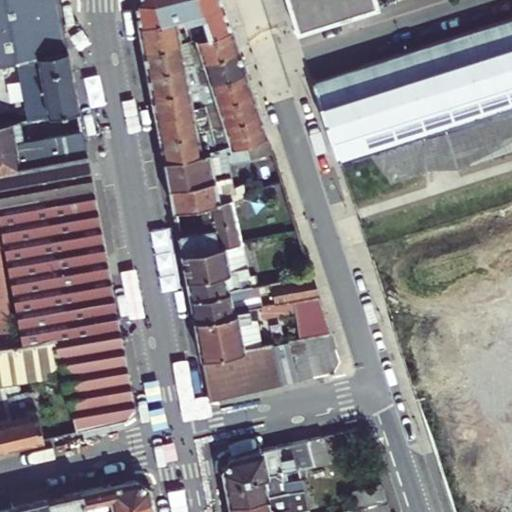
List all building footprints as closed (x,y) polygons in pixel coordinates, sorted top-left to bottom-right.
[(66,48),(56,0),(0,0),(0,61),(17,58),(66,48)] [(184,20),(186,26),(191,24),(190,18),(201,16),(206,34),(230,26),(221,0),(133,0),(137,22),(182,14),(184,20)] [(285,0),(298,34),(379,8),(377,0),(285,0)] [(179,42),(176,21),(184,20),(182,14),(137,22),(143,50),(179,42)] [(511,16),(312,81),(338,159),(370,149),(395,180),(443,163),(456,158),(465,162),(511,147),(511,16)] [(194,38),(201,59),(237,48),(230,26),(206,34),(194,38)] [(179,42),(143,50),(147,72),(183,64),(180,43),(179,42)] [(17,58),(28,119),(77,109),(66,48),(17,58)] [(202,62),(208,80),(243,68),(237,48),(201,59),(202,62)] [(151,93),(187,85),(184,65),(183,64),(147,72),(151,93)] [(208,80),(214,102),(250,89),(243,68),(208,80)] [(151,93),(154,114),(191,107),(187,85),(151,93)] [(214,102),(221,124),(257,112),(250,89),(214,102)] [(191,107),(154,114),(159,137),(196,129),(191,107)] [(221,124),(228,145),(265,133),(257,112),(221,124)] [(0,171),(86,155),(82,133),(23,145),(19,120),(0,124),(0,171)] [(196,129),(159,137),(163,158),(199,151),(196,129)] [(208,149),(199,151),(163,158),(168,186),(211,176),(227,172),(226,164),(246,158),(270,151),(268,143),(265,133),(228,145),(218,147),(212,148),(208,149)] [(0,171),(0,208),(93,191),(86,155),(0,171)] [(211,176),(168,186),(172,208),(216,199),(229,196),(233,195),(230,185),(227,172),(211,176)] [(242,192),(240,182),(230,185),(233,195),(242,192)] [(93,191),(0,208),(0,216),(20,343),(52,338),(53,339),(118,325),(93,191)] [(216,199),(172,208),(185,278),(236,268),(241,267),(245,265),(239,240),(229,196),(216,199)] [(0,346),(16,344),(9,305),(7,292),(0,248),(0,346)] [(239,288),(236,268),(185,278),(189,297),(239,288)] [(267,283),(249,286),(239,288),(189,297),(193,318),(248,308),(246,298),(269,294),(271,304),(317,296),(310,275),(267,283)] [(266,275),(248,279),(249,286),(267,283),(266,275)] [(237,321),(255,318),(254,307),(248,308),(193,318),(200,355),(241,348),(238,328),(237,321)] [(257,325),(255,318),(237,321),(238,328),(257,325)] [(0,384),(3,384),(13,383),(62,375),(75,431),(125,419),(126,420),(134,407),(118,325),(53,339),(52,338),(20,343),(16,344),(0,346),(0,384)] [(305,337),(311,355),(334,348),(329,333),(305,337)] [(306,356),(311,355),(305,337),(287,340),(296,380),(311,376),(306,356)] [(287,340),(273,342),(281,383),(296,380),(287,340)] [(241,348),(200,355),(209,400),(281,383),(273,342),(241,348)] [(334,348),(311,355),(306,356),(311,376),(333,371),(338,360),(334,348)] [(511,511),(511,365),(419,390),(452,511),(511,511)] [(15,393),(13,383),(3,384),(11,415),(0,417),(0,448),(43,438),(31,390),(15,393)] [(304,439),(312,469),(328,464),(320,436),(304,439)] [(264,477),(292,470),(297,469),(298,473),(312,469),(304,439),(229,457),(221,469),(224,486),(264,477)] [(268,497),(264,477),(224,486),(228,505),(268,497)] [(93,511),(99,511),(111,508),(151,500),(149,487),(136,478),(81,491),(85,504),(86,511),(93,511)] [(358,510),(367,507),(386,501),(382,487),(354,496),(358,510)] [(47,499),(50,511),(86,511),(85,504),(81,491),(47,499)] [(280,495),(268,497),(228,505),(229,511),(294,511),(302,511),(307,510),(304,498),(281,503),(280,495)] [(50,511),(47,499),(12,508),(12,511),(50,511)] [(111,508),(111,511),(153,511),(151,500),(111,508)] [(368,511),(390,511),(386,501),(367,507),(368,511)]
